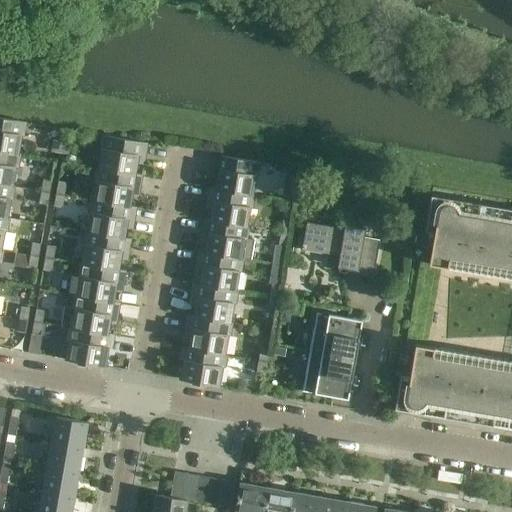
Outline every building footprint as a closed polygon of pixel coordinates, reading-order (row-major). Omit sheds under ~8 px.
[(511,0),(502,0),(511,10),(511,0)] [(23,136),(25,122),(0,117),(0,151),(17,154),(20,135),(23,136)] [(146,143),(101,135),(99,149),(101,149),(98,168),(134,175),(134,174),(137,155),(144,157),(146,143)] [(52,139),(50,151),(68,154),(70,142),(52,139)] [(0,184),(11,186),(12,186),(15,167),(17,168),(20,154),(17,154),(0,151),(0,184)] [(257,176),(259,163),(214,155),(211,168),(218,169),(215,188),(215,189),(251,195),(251,194),(254,176),(257,176)] [(98,168),(95,167),(93,181),(85,179),(81,200),(89,201),(90,199),(92,199),(92,200),(129,207),(129,206),(132,187),(139,188),(141,175),(134,174),(134,175),(98,168)] [(40,191),(49,193),(51,181),(42,180),(40,191)] [(55,194),(64,195),(66,184),(57,182),(55,194)] [(0,217),(6,218),(9,199),(12,200),(14,186),(12,186),(11,186),(0,184),(0,217)] [(215,188),(208,187),(206,200),(212,201),(209,220),(209,221),(246,227),(246,226),(249,207),(251,208),(254,194),(251,194),(251,195),(215,189),(215,188)] [(49,193),(40,191),(38,203),(47,205),(49,193)] [(64,195),(55,194),(53,206),(62,207),(64,195)] [(400,374),(394,410),(424,415),(426,402),(444,405),(443,413),(442,418),(447,419),(448,419),(459,421),(460,421),(471,423),(482,425),(483,425),(494,427),(495,427),(506,429),(507,429),(508,429),(511,429),(511,209),(510,209),(509,216),(495,213),(496,206),(479,204),(477,210),(459,207),(460,200),(430,195),(424,231),(425,231),(426,224),(435,226),(428,264),(511,278),(511,360),(415,344),(408,382),(400,381),(401,374),(400,374)] [(90,213),(87,231),(87,232),(123,239),(123,238),(126,219),(133,220),(135,207),(129,206),(129,207),(92,200),(92,199),(90,199),(89,201),(88,213),(90,213)] [(0,250),(0,249),(4,231),(6,231),(8,218),(6,218),(0,217),(0,250)] [(209,220),(202,219),(200,232),(207,233),(204,252),(204,253),(240,259),(240,258),(243,258),(242,260),(250,261),(253,241),(246,240),(248,226),(246,226),(246,227),(209,221),(209,220)] [(279,233),(288,234),(290,222),(281,221),(279,233)] [(343,225),(343,229),(306,223),(302,244),(300,251),(305,252),(305,251),(338,257),(336,268),(356,272),(356,275),(372,278),(378,241),(363,238),(364,229),(343,225)] [(87,231),(84,231),(82,244),(84,245),(81,263),(81,264),(117,271),(118,270),(121,251),(128,252),(130,239),(123,238),(123,239),(87,232),(87,231)] [(288,234),(279,233),(277,244),(286,246),(288,234)] [(29,255),(38,257),(40,245),(31,244),(29,255)] [(44,258),(53,259),(55,247),(46,246),(44,258)] [(204,252),(197,251),(195,264),(201,265),(198,284),(234,291),(235,290),(238,271),(240,272),(242,260),(243,258),(240,258),(240,259),(204,253),(204,252)] [(38,257),(29,255),(27,267),(36,269),(38,257)] [(53,259),(44,258),(42,270),(51,271),(53,259)] [(81,263),(79,263),(76,276),(79,277),(76,295),(76,296),(112,303),(112,302),(115,283),(122,284),(124,271),(118,270),(117,271),(81,264),(81,263)] [(198,284),(191,283),(189,296),(196,297),(193,316),(192,316),(229,323),(229,322),(232,303),(235,304),(237,290),(235,290),(234,291),(198,284)] [(268,296),(277,298),(279,286),(270,285),(268,296)] [(76,295),(73,295),(72,295),(70,307),(64,307),(60,325),(68,327),(70,327),(70,328),(106,334),(107,334),(110,315),(116,316),(119,303),(112,302),(112,303),(76,296),(76,295)] [(277,298),(268,296),(266,308),(275,310),(277,298)] [(283,300),(282,311),(292,312),(293,302),(283,300)] [(18,319),(27,321),(29,309),(20,307),(18,319)] [(33,321),(42,323),(44,311),(35,310),(33,321)] [(354,359),(359,333),(361,320),(316,312),(309,351),(354,359)] [(193,316),(186,315),(184,328),(190,329),(187,348),(223,355),(224,354),(227,335),(229,336),(231,322),(229,322),(229,323),(192,316),(193,316)] [(27,321),(18,319),(16,331),(25,333),(27,321)] [(42,323),(33,321),(31,333),(40,335),(42,323)] [(90,364),(104,366),(107,347),(111,348),(113,335),(107,334),(106,334),(70,328),(70,327),(68,327),(65,340),(68,341),(64,359),(78,362),(78,363),(90,365),(90,364)] [(218,386),(218,385),(221,367),(224,368),(226,354),(224,354),(223,355),(187,348),(180,347),(178,360),(182,360),(179,379),(193,382),(192,383),(204,385),(204,384),(218,386)] [(273,347),(271,355),(284,358),(286,349),(273,347)] [(257,360),(266,362),(268,350),(259,348),(257,360)] [(347,399),(354,359),(309,351),(302,391),(347,399)] [(266,362),(257,360),(255,372),(264,374),(266,362)] [(55,417),(50,442),(82,447),(86,422),(55,417)] [(14,436),(17,419),(9,418),(6,435),(14,436)] [(2,459),(10,460),(13,443),(5,442),(2,459)] [(50,442),(46,466),(78,471),(82,447),(50,442)] [(46,466),(42,491),(73,496),(78,471),(46,466)] [(0,471),(0,485),(5,486),(8,468),(1,467),(0,471)] [(186,473),(174,471),(169,498),(181,500),(186,473)] [(197,475),(186,473),(181,500),(186,501),(193,502),(197,475)] [(209,478),(197,475),(193,502),(205,504),(209,478)] [(221,480),(209,478),(205,504),(217,506),(221,480)] [(233,482),(221,480),(217,506),(229,508),(233,482)] [(262,511),(266,488),(239,483),(234,511),(262,511)] [(262,511),(290,511),(293,492),(266,488),(262,511)] [(42,491),(38,511),(70,511),(73,496),(42,491)] [(317,511),(320,497),(293,492),(290,511),(317,511)] [(154,495),(151,511),(183,511),(186,501),(181,500),(169,498),(154,495)] [(344,511),(346,501),(320,497),(317,511),(344,511)] [(346,501),(344,511),(373,511),(374,506),(346,501)]
